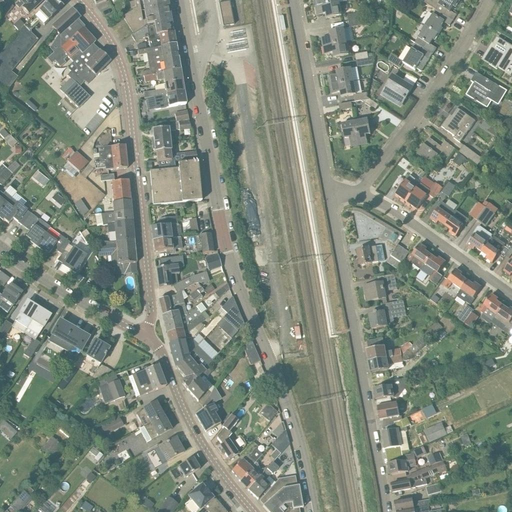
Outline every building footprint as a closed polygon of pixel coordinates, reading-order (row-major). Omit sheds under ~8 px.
[(44,26),(63,8),(55,0),(51,0),(24,26),(0,54),(0,93),(2,92),(5,94),(17,78),(11,73),(38,40),(29,31),(40,21),(44,26)] [(21,0),(16,5),(20,9),(21,8),(28,16),(42,2),(41,1),(41,0),(21,0)] [(173,33),(167,0),(147,0),(140,1),(141,0),(139,1),(144,28),(149,25),(155,24),(157,36),(174,33),(173,33)] [(314,0),(316,8),(339,4),(338,0),(314,0)] [(451,12),(458,1),(455,0),(433,0),(432,2),(428,0),(426,0),(424,3),(435,10),(435,11),(453,22),(456,16),(451,12)] [(230,2),(219,4),(223,27),(234,26),(230,2)] [(342,17),(339,4),(316,8),(318,16),(326,15),(327,19),(342,17)] [(60,36),(80,18),(73,9),(52,26),(60,36)] [(132,37),(144,28),(132,10),(122,17),(133,34),(131,35),(132,37)] [(450,27),(453,22),(435,11),(425,27),(437,35),(444,23),(450,27)] [(349,22),(361,20),(360,13),(348,16),(349,22)] [(18,31),(25,24),(21,19),(14,26),(18,31)] [(350,28),(362,26),(361,20),(349,22),(350,28)] [(157,36),(155,24),(149,25),(144,28),(132,37),(136,43),(143,38),(148,38),(150,49),(176,45),(174,33),(157,36)] [(432,55),(436,48),(430,45),(437,35),(425,27),(415,44),(432,55)] [(67,68),(93,45),(95,42),(83,29),(71,40),(62,49),(55,55),(53,53),(47,59),(52,65),(55,62),(60,68),(65,63),(63,61),(68,56),(73,63),(67,68)] [(323,47),(347,43),(344,29),(329,32),(330,36),(322,39),(323,47)] [(511,47),(497,38),(484,60),(490,64),(489,66),(497,70),(498,68),(505,73),(511,61),(511,47)] [(349,56),(347,43),(323,47),(325,55),(333,54),(334,58),(349,56)] [(422,72),(432,55),(415,44),(404,62),(392,55),(388,62),(400,70),(404,64),(415,71),(416,69),(422,72)] [(93,45),(67,68),(81,82),(83,80),(88,85),(96,77),(96,76),(110,62),(100,51),(99,52),(93,45)] [(176,45),(150,49),(146,50),(138,51),(139,56),(145,55),(148,71),(142,72),(143,77),(144,77),(180,71),(176,45)] [(356,63),(369,60),(367,53),(355,55),(356,63)] [(357,68),(373,64),(373,59),(369,60),(356,63),(357,68)] [(331,87),(354,82),(352,69),(337,71),(338,76),(329,78),(331,87)] [(182,82),(180,71),(144,77),(145,83),(157,81),(164,80),(164,85),(182,82)] [(495,95),(500,88),(477,74),(472,83),(474,84),(467,96),(483,105),(491,93),(495,95)] [(405,100),(412,88),(400,81),(401,80),(393,76),(381,95),(397,105),(402,97),(405,100)] [(79,109),(87,100),(90,97),(71,79),(60,91),(67,97),(75,105),(79,109)] [(145,99),(154,98),(184,93),(182,82),(164,85),(165,89),(144,93),(145,99)] [(357,95),(354,82),(331,87),(332,94),(341,93),(341,98),(353,96),(355,102),(361,101),(370,100),(367,97),(367,93),(357,95)] [(156,110),(185,105),(186,104),(184,93),(154,98),(156,110)] [(375,111),(377,108),(378,105),(370,100),(361,101),(375,111)] [(340,111),(353,109),(352,103),(339,105),(340,111)] [(466,135),(476,121),(458,109),(449,121),(447,120),(442,127),(456,137),(460,131),(466,135)] [(175,115),(176,123),(189,122),(189,120),(187,112),(175,114),(175,115)] [(359,146),(368,144),(366,136),(371,135),(369,120),(355,122),(359,146)] [(190,129),(189,122),(176,123),(157,125),(158,130),(152,130),(154,144),(171,142),(171,143),(174,143),(173,135),(170,136),(169,130),(179,129),(179,130),(190,129)] [(359,146),(355,122),(342,125),(345,140),(350,139),(351,147),(359,146)] [(0,134),(4,139),(10,134),(4,129),(0,132),(0,134)] [(441,147),(429,138),(417,154),(432,165),(438,156),(446,162),(455,150),(445,142),(441,147)] [(172,161),(171,151),(171,143),(171,142),(154,144),(155,153),(156,153),(158,163),(172,161)] [(96,160),(126,158),(124,146),(104,148),(104,153),(95,154),(96,160)] [(478,166),(483,160),(464,146),(459,152),(478,166)] [(186,161),(197,160),(196,152),(184,153),(186,161)] [(80,175),(90,164),(78,153),(68,164),(80,175)] [(460,168),(466,159),(458,154),(452,163),(460,168)] [(127,169),(126,158),(96,160),(96,162),(95,162),(96,168),(99,167),(99,168),(104,168),(104,169),(106,169),(107,171),(127,169)] [(0,184),(1,186),(12,174),(19,166),(14,162),(7,169),(0,176),(0,184)] [(153,206),(175,204),(185,203),(201,201),(197,163),(178,164),(179,169),(150,172),(153,206)] [(44,181),(48,176),(39,168),(35,174),(44,181)] [(420,183),(411,177),(408,182),(406,181),(396,195),(402,199),(400,201),(404,204),(405,202),(406,203),(420,183)] [(112,183),(114,203),(114,214),(119,213),(119,211),(121,211),(121,210),(131,209),(128,181),(112,183)] [(435,199),(442,188),(435,183),(430,190),(420,183),(406,203),(407,203),(406,205),(410,208),(411,206),(417,210),(427,196),(426,196),(428,194),(435,199)] [(449,198),(456,187),(449,183),(442,193),(449,198)] [(3,196),(0,193),(0,212),(12,198),(5,193),(3,196)] [(57,194),(54,198),(62,205),(65,201),(57,194)] [(21,225),(31,214),(27,211),(12,198),(0,212),(0,218),(3,221),(4,220),(9,224),(13,219),(21,225)] [(81,218),(88,213),(81,202),(74,206),(81,218)] [(445,227),(451,218),(455,212),(441,202),(436,210),(437,211),(430,220),(437,225),(439,222),(445,227)] [(478,221),(486,209),(479,205),(471,216),(478,221)] [(107,226),(116,224),(116,223),(132,222),(131,209),(121,210),(121,211),(119,211),(119,213),(114,214),(96,215),(98,227),(103,226),(107,226)] [(485,227),(494,215),(486,209),(478,221),(485,227)] [(37,247),(46,234),(34,226),(39,220),(31,214),(21,225),(30,232),(25,238),(31,241),(30,242),(37,247)] [(178,226),(177,225),(177,218),(157,220),(158,227),(151,228),(152,242),(181,239),(181,238),(180,225),(178,226)] [(460,224),(451,218),(445,227),(451,231),(449,233),(456,238),(463,227),(465,229),(470,222),(464,218),(460,224)] [(196,219),(189,221),(192,233),(199,231),(196,219)] [(134,241),(132,222),(116,223),(116,224),(107,226),(108,234),(115,232),(116,243),(118,243),(117,243),(134,241)] [(503,222),(499,227),(505,231),(509,226),(503,222)] [(482,252),(492,238),(483,232),(478,228),(473,235),(474,235),(467,246),(474,250),(476,248),(482,252)] [(90,248),(79,232),(76,237),(79,239),(73,248),(70,246),(71,243),(67,240),(59,253),(61,255),(57,261),(63,264),(76,273),(86,256),(86,255),(90,248)] [(56,242),(46,234),(37,247),(43,252),(43,251),(49,255),(53,249),(59,253),(67,240),(61,236),(56,242)] [(202,254),(214,252),(211,234),(200,236),(202,254)] [(492,238),(482,252),(488,257),(486,259),(493,264),(500,253),(501,254),(506,247),(501,245),(492,238)] [(174,254),(173,250),(182,249),(181,239),(152,242),(154,252),(166,251),(167,255),(174,254)] [(136,264),(134,241),(117,243),(118,243),(116,243),(100,242),(99,252),(117,252),(119,266),(123,265),(124,275),(136,273),(135,264),(136,264)] [(431,256),(425,252),(427,249),(420,245),(412,256),(411,255),(407,261),(421,271),(431,256)] [(506,247),(501,254),(505,257),(510,250),(511,248),(507,245),(506,247)] [(360,266),(381,262),(377,247),(357,250),(360,266)] [(399,271),(408,253),(398,247),(387,263),(399,271)] [(217,254),(203,258),(207,270),(221,267),(217,254)] [(437,261),(431,256),(421,271),(430,277),(428,280),(437,285),(442,277),(438,274),(445,263),(439,258),(437,261)] [(172,287),(173,287),(177,285),(175,275),(179,274),(178,266),(156,269),(159,289),(172,287)] [(467,281),(461,277),(463,275),(456,270),(448,281),(447,280),(443,286),(448,290),(452,284),(461,290),(467,281)] [(0,284),(3,287),(10,279),(1,272),(0,273),(0,284)] [(367,302),(387,298),(386,292),(397,290),(394,275),(377,278),(379,285),(364,287),(367,302)] [(163,317),(172,314),(171,309),(177,307),(176,305),(181,304),(180,301),(186,296),(183,291),(194,284),(189,278),(177,285),(173,287),(176,292),(174,296),(158,300),(163,317)] [(473,286),(467,281),(461,290),(456,297),(465,303),(466,303),(470,306),(474,299),(481,288),(475,283),(473,286)] [(207,295),(214,290),(210,284),(203,289),(207,295)] [(228,288),(226,284),(225,284),(213,293),(217,298),(228,288)] [(12,306),(22,293),(10,285),(2,297),(0,295),(0,309),(6,314),(12,306)] [(195,303),(202,298),(197,290),(189,296),(192,300),(193,299),(195,303)] [(503,307),(496,302),(498,300),(492,295),(484,306),(483,305),(479,312),(493,321),(503,307)] [(434,296),(430,302),(435,306),(440,300),(434,296)] [(227,315),(236,305),(233,299),(231,299),(222,310),(227,315)] [(27,329),(39,309),(27,301),(15,321),(27,329)] [(372,330),(395,325),(393,318),(407,316),(404,301),(383,305),(384,311),(370,315),(372,330)] [(183,314),(181,304),(176,305),(177,307),(171,309),(172,314),(163,317),(165,324),(180,320),(180,318),(187,316),(186,314),(196,307),(195,307),(185,314),(183,314)] [(196,308),(196,307),(186,314),(187,316),(180,318),(180,320),(165,324),(167,333),(182,330),(202,315),(206,311),(207,311),(201,304),(196,308)] [(236,305),(227,315),(223,320),(233,329),(242,319),(241,318),(238,311),(236,305)] [(462,326),(473,310),(467,306),(456,321),(462,326)] [(509,311),(503,307),(493,321),(499,326),(497,328),(509,336),(509,335),(511,331),(511,326),(510,324),(511,320),(511,309),(510,308),(509,311)] [(43,328),(51,316),(39,309),(27,329),(39,336),(43,328)] [(184,339),(190,338),(189,334),(201,324),(206,320),(210,316),(206,311),(202,315),(182,330),(167,333),(170,344),(185,341),(184,339)] [(472,313),(464,324),(471,329),(478,318),(472,313)] [(0,333),(6,337),(12,325),(5,321),(0,329),(0,333)] [(60,321),(51,336),(63,343),(62,346),(63,347),(63,349),(64,349),(67,351),(69,350),(71,348),(65,359),(73,363),(78,355),(79,355),(89,338),(60,321)] [(410,360),(429,343),(443,328),(437,322),(410,349),(409,349),(401,357),(369,363),(371,374),(404,368),(403,362),(410,360)] [(30,360),(41,342),(34,338),(23,355),(30,360)] [(198,345),(192,339),(190,339),(190,338),(184,339),(185,341),(170,344),(174,359),(176,368),(187,359),(186,358),(197,346),(197,345),(198,345)] [(386,353),(385,347),(384,339),(365,343),(369,363),(401,357),(409,349),(406,345),(400,350),(392,351),(392,352),(386,353)] [(250,365),(259,361),(250,340),(243,349),(250,365)] [(98,369),(100,365),(99,365),(109,349),(95,341),(86,358),(85,361),(98,369)] [(207,368),(213,361),(197,346),(186,358),(187,359),(176,368),(185,379),(183,381),(182,384),(187,389),(186,390),(187,391),(207,368)] [(29,385),(36,371),(50,378),(56,367),(34,355),(20,380),(29,385)] [(135,399),(165,387),(166,387),(158,366),(131,376),(134,385),(130,386),(135,399)] [(202,405),(211,393),(208,390),(203,383),(207,380),(206,379),(212,372),(207,368),(187,391),(193,398),(193,400),(194,401),(196,401),(197,402),(198,402),(202,405)] [(422,381),(429,377),(428,373),(421,374),(422,381)] [(63,380),(67,383),(72,377),(68,374),(63,380)] [(112,377),(97,383),(99,388),(114,382),(112,377)] [(377,401),(395,398),(393,392),(405,390),(405,388),(410,387),(409,380),(391,383),(392,387),(374,390),(377,401)] [(104,405),(125,397),(119,381),(114,382),(99,388),(104,405)] [(206,432),(220,424),(212,410),(214,407),(206,401),(212,393),(211,393),(202,405),(203,406),(202,407),(204,410),(195,415),(206,432)] [(140,430),(164,417),(156,403),(143,410),(150,425),(139,430),(140,430)] [(400,417),(397,403),(377,407),(380,421),(394,418),(394,423),(402,420),(402,417),(400,417)] [(266,419),(274,409),(267,404),(259,414),(266,419)] [(425,417),(435,412),(433,406),(422,412),(425,417)] [(223,455),(225,454),(229,461),(239,454),(228,439),(232,435),(229,433),(238,421),(231,416),(222,428),(224,429),(218,437),(217,438),(217,439),(222,445),(219,447),(222,450),(221,452),(221,454),(223,455)] [(147,444),(157,438),(171,430),(164,417),(140,430),(147,444)] [(106,436),(124,426),(120,418),(102,427),(106,436)] [(402,458),(400,448),(408,446),(406,432),(408,432),(407,428),(411,426),(407,419),(402,420),(394,423),(396,430),(382,432),(385,450),(386,450),(388,464),(402,458)] [(17,433),(4,421),(0,425),(0,431),(10,441),(17,433)] [(429,444),(448,435),(445,429),(442,423),(423,432),(429,444)] [(279,454),(288,444),(284,431),(270,445),(279,454)] [(469,436),(462,437),(464,447),(471,445),(469,436)] [(48,465),(60,450),(58,449),(61,445),(52,438),(41,450),(48,456),(43,461),(48,465)] [(166,463),(184,453),(176,439),(158,448),(166,463)] [(240,482),(252,470),(251,468),(256,463),(249,457),(258,447),(253,443),(239,458),(242,462),(232,472),(240,482)] [(95,457),(98,453),(92,448),(89,452),(95,457)] [(417,467),(416,462),(419,462),(418,459),(427,455),(423,448),(410,454),(410,455),(406,456),(407,462),(402,462),(402,458),(388,464),(390,476),(410,472),(409,468),(417,467)] [(431,467),(443,462),(440,454),(427,459),(431,467)] [(185,479),(200,470),(198,468),(199,467),(198,464),(196,464),(193,459),(176,469),(179,472),(180,472),(185,479)] [(272,475),(282,465),(276,460),(267,470),(248,490),(248,491),(257,500),(271,485),(265,481),(271,474),(272,475)] [(394,493),(412,489),(415,489),(427,486),(426,479),(447,470),(443,462),(431,467),(407,477),(408,481),(392,484),(394,493)] [(259,470),(256,463),(251,468),(252,470),(240,482),(248,490),(267,470),(264,468),(259,470)] [(295,487),(293,477),(279,480),(265,496),(270,501),(263,507),(267,511),(271,511),(285,500),(301,497),(299,486),(295,487)] [(428,496),(441,492),(439,484),(426,488),(428,496)] [(205,490),(201,485),(187,497),(190,500),(199,510),(196,511),(224,511),(209,494),(209,491),(208,490),(205,490)] [(33,492),(28,487),(24,492),(29,497),(33,492)] [(21,511),(32,500),(29,497),(24,492),(6,511),(21,511)] [(175,511),(180,504),(169,497),(159,511),(175,511)] [(303,508),(303,507),(301,497),(285,500),(271,511),(299,511),(299,509),(302,508),(302,509),(303,508)] [(414,503),(413,499),(396,502),(397,511),(402,511),(428,508),(427,507),(434,506),(432,499),(422,502),(414,503)]
